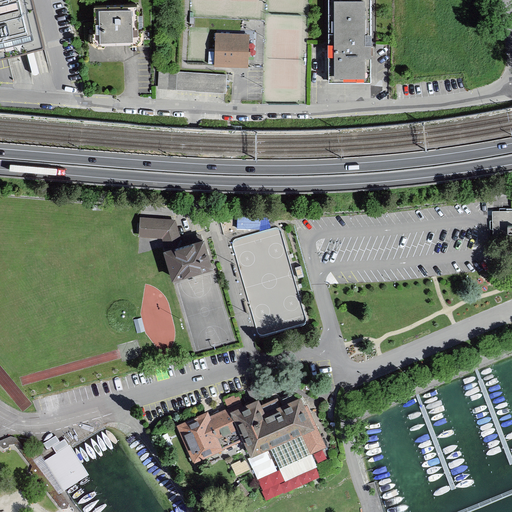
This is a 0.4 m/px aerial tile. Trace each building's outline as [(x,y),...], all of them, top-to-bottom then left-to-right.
[(0,0),(0,54),(43,44),(32,0),(0,0)] [(328,0),(328,81),(371,81),(370,0),(328,0)] [(94,6),(96,41),(138,39),(137,4),(94,6)] [(248,40),(216,39),(215,65),(247,66),(248,40)] [(178,87),(178,71),(159,70),(158,86),(178,87)] [(178,71),(178,87),(225,91),(226,75),(178,71)] [(499,211),(493,211),(493,220),(490,220),(490,228),(493,228),(493,232),(511,231),(511,222),(511,208),(499,208),(499,211)] [(172,220),(140,218),(139,234),(171,237),(172,220)] [(173,277),(211,266),(203,239),(165,250),(173,277)] [(305,411),(299,398),(294,401),(293,400),(285,403),(285,405),(280,407),(276,398),(259,406),(257,400),(242,407),(240,403),(209,417),(207,413),(179,425),(194,459),(245,436),(252,452),(269,444),(285,479),(316,465),(310,451),(324,445),(308,410),(305,411)] [(11,437),(0,441),(0,446),(4,450),(8,448),(9,445),(15,445),(32,467),(30,472),(33,476),(37,475),(39,478),(39,480),(40,482),(42,482),(43,483),(42,487),(45,491),(49,490),(51,493),(50,495),(52,497),(54,496),(55,498),(54,500),(56,502),(57,501),(59,504),(59,506),(62,510),(67,509),(69,504),(66,500),(64,501),(34,462),(28,454),(16,438),(11,437)] [(64,495),(95,477),(75,446),(45,462),(64,495)] [(30,453),(28,454),(34,462),(42,456),(37,448),(30,453)] [(235,488),(243,497),(248,493),(240,483),(235,488)]
